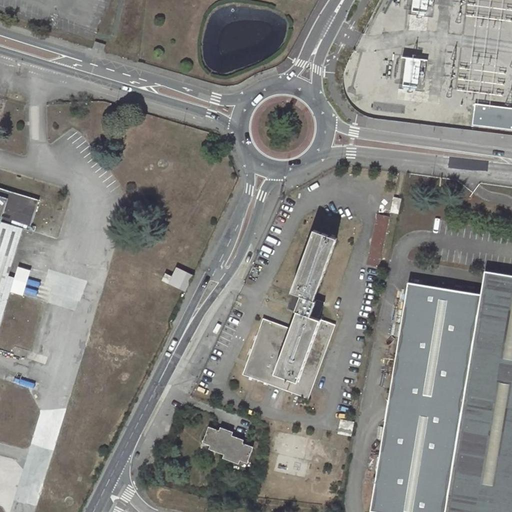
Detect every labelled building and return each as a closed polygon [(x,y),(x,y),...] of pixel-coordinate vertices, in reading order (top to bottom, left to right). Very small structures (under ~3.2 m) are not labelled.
[(408,0),(408,13),(430,13),(429,0),(408,0)] [(103,51),(105,45),(95,42),(93,48),(103,51)] [(396,56),(395,86),(419,86),(419,56),(396,56)] [(511,107),(475,103),(472,126),(511,130),(511,107)] [(0,320),(11,284),(6,282),(22,228),(30,231),(39,200),(0,188),(0,320)] [(394,198),(391,212),(399,213),(402,199),(394,198)] [(380,215),(369,265),(377,266),(387,217),(380,215)] [(294,292),(290,303),(297,305),(295,310),(298,311),(292,329),(264,318),(244,374),(309,398),(336,325),(317,319),(318,316),(320,317),(325,303),(317,299),(317,301),(314,300),(338,238),(328,235),(331,226),(327,225),(322,227),(320,232),(315,230),(292,292),(294,292)] [(166,274),(163,281),(185,291),(193,276),(177,268),(172,278),(166,274)] [(482,292),(409,281),(371,510),(382,511),(511,511),(511,272),(485,269),(482,292)] [(342,420),(339,433),(352,436),(355,422),(342,420)] [(209,427),(204,442),(211,445),(210,449),(225,455),(224,458),(239,463),(240,460),(248,463),(253,447),(243,443),(244,439),(233,436),(234,432),(221,427),(219,430),(209,427)]
